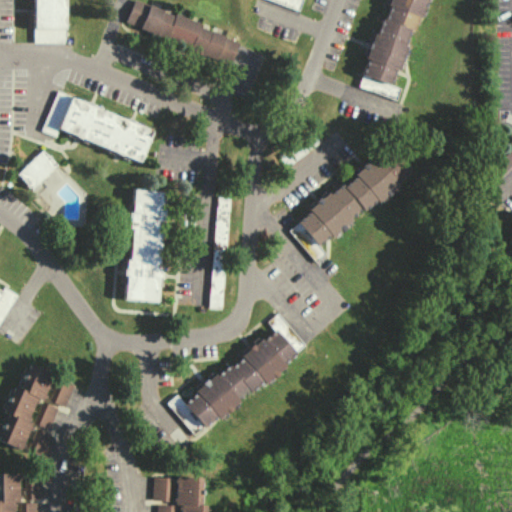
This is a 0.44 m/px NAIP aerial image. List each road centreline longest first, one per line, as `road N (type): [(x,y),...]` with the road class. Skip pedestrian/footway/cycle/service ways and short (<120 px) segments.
road 1 (residential): [(338,0),(298,99),(258,136),(86,70),(0,55)]
road 2 (residential): [(258,136),(254,278),(242,323),(188,345),(107,338)]
road 3 (residential): [(125,454),(92,391),(67,445),(56,511),(130,486),(125,454)]
road 4 (residential): [(0,209),(107,338),(92,391)]
